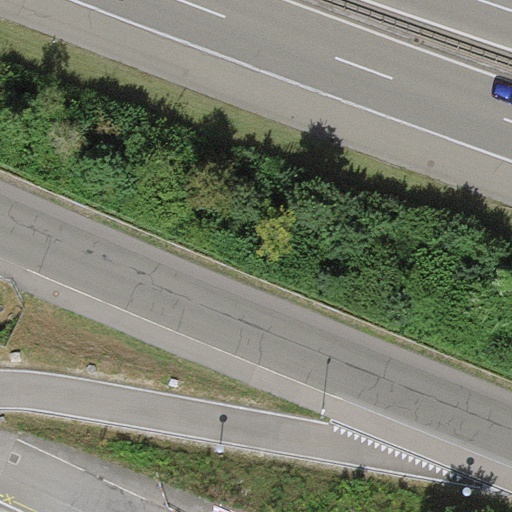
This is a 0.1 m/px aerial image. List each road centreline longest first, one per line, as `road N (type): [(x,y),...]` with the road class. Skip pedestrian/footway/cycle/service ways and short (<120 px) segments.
road 1 (residential): [(511,427),(0,214)]
road 2 (motorway): [(181,0),(511,119)]
